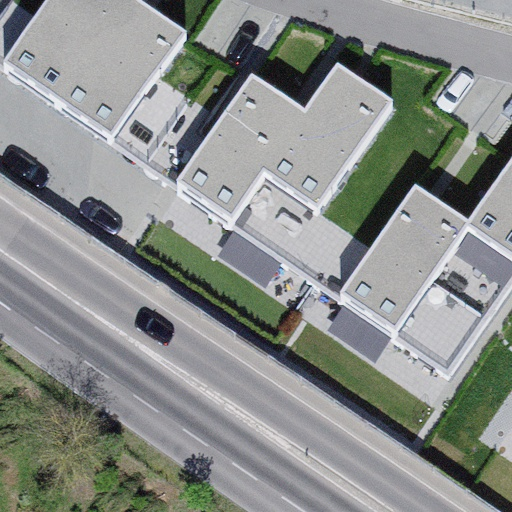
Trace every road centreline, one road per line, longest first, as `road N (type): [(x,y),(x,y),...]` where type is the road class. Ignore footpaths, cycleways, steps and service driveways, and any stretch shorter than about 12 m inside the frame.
road 1 (trunk): [(386,511),(0,247)]
road 2 (residential): [(321,0),(511,47)]
